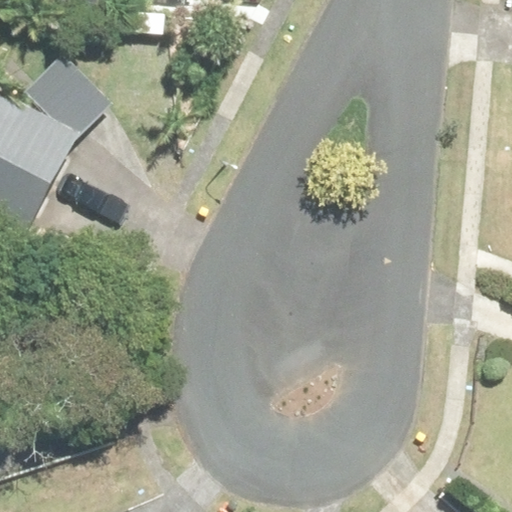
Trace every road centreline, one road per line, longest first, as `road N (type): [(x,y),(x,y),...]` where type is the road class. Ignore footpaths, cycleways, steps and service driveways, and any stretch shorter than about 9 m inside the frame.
road 1 (residential): [(383,0),(224,316),(215,379),(220,413),(251,455),(333,460),(368,412),(385,220)]
road 2 (residential): [(385,220),(404,0)]
